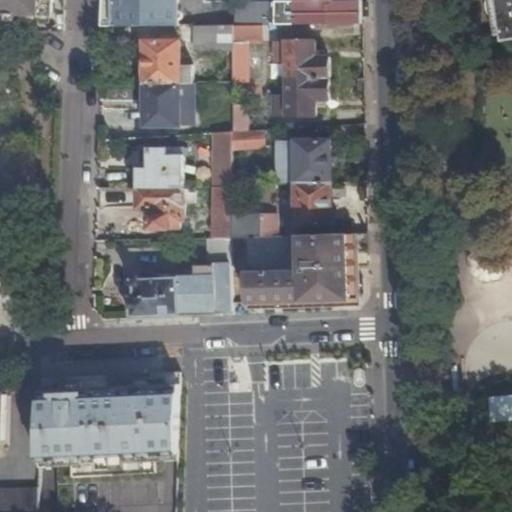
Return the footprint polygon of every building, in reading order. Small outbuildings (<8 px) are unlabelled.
[(45,34),(66,35),(67,35),(68,0),(0,0),(0,11),(3,12),(9,12),(15,14),(21,16),(28,19),(33,22),(38,26),(42,29),(45,34)] [(184,0),(106,0),(105,28),(184,27),(184,0)] [(358,0),(334,1),(296,1),(297,26),(364,25),(363,0),(358,0)] [(511,0),(494,0),(495,0),(488,1),(487,3),(487,5),(487,9),(487,12),(490,16),(497,15),(500,37),(511,35),(511,0)] [(256,3),(237,3),(238,19),(256,19),(256,3)] [(264,26),(236,27),(236,45),(264,44),(264,26)] [(236,45),(236,27),(194,27),(194,54),(236,52),(236,45)] [(147,44),(148,85),(182,84),(182,68),(182,43),(147,44)] [(289,64),(289,82),(332,81),(332,59),(318,60),(318,44),(278,44),(278,65),(289,64)] [(250,67),(236,66),(235,82),(250,83),(250,67)] [(182,84),(195,83),(195,67),(182,68),(182,84)] [(332,81),(289,82),(289,99),(276,99),(276,116),(290,116),(290,117),(318,117),(318,102),(332,102),(332,81)] [(182,84),(148,85),(149,127),(183,127),(182,84)] [(235,129),(249,130),(250,105),(236,105),(235,129)] [(246,133),(234,134),(234,149),(266,148),(265,132),(246,133)] [(234,149),(234,134),(217,135),(216,166),(234,166),(234,149)] [(280,143),(281,186),(300,185),(334,184),(333,142),(280,143)] [(141,169),(142,189),(187,188),(186,157),(171,157),(171,149),(153,149),(153,161),(156,162),(156,168),(141,169)] [(248,169),(234,169),(234,187),(247,187),(248,169)] [(336,226),(334,184),(300,185),(301,226),(336,226)] [(233,209),(234,187),(220,187),(219,239),(231,239),(233,238),(233,209)] [(187,188),(142,189),(142,209),(153,209),(153,230),(185,229),(185,222),(188,222),(187,188)] [(11,208),(5,209),(0,209),(0,299),(12,296),(6,269),(25,265),(11,208)] [(240,209),(233,209),(233,238),(248,238),(264,238),(265,216),(240,216),(240,209)] [(312,236),(264,238),(248,238),(249,303),(351,301),(350,236),(312,236)] [(231,239),(219,239),(209,239),(210,266),(197,267),(197,277),(181,278),(182,318),(234,316),(231,239)] [(133,298),(134,320),(182,318),(181,278),(142,280),(142,279),(142,278),(141,278),(141,276),(140,275),(139,275),(138,275),(137,275),(136,275),(135,275),(134,275),(133,275),(132,276),(132,277),(131,277),(131,278),(131,279),(130,279),(130,280),(130,281),(130,282),(131,283),(131,284),(132,284),(133,284),(133,285),(134,285),(135,285),(137,285),(137,298),(133,298)] [(181,462),(184,372),(166,373),(164,462),(181,462)] [(166,373),(114,375),(43,378),(40,468),(75,466),(75,478),(157,474),(157,463),(164,462),(166,373)] [(0,440),(11,440),(9,394),(0,394),(0,440)] [(0,490),(0,511),(39,511),(40,490),(39,490),(0,490)]
